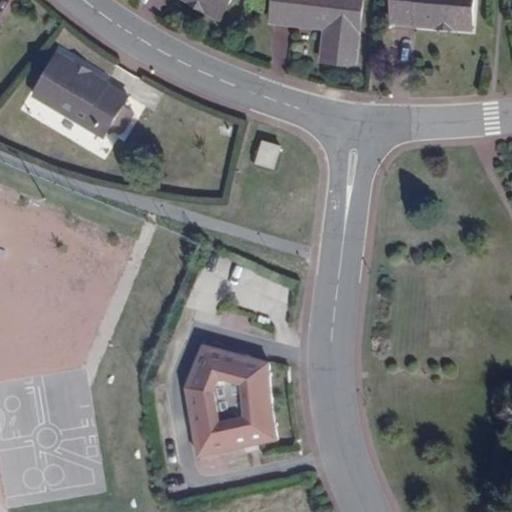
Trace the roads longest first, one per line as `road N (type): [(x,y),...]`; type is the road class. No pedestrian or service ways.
road 1 (residential): [(358,121),(332,357),(336,430),(366,511)]
road 2 (residential): [(84,0),(206,75),(358,121)]
road 3 (unknown): [(336,430),(230,455),(216,451),(204,433),(195,374),(198,348),(233,297)]
road 4 (residential): [(358,121),(511,115)]
